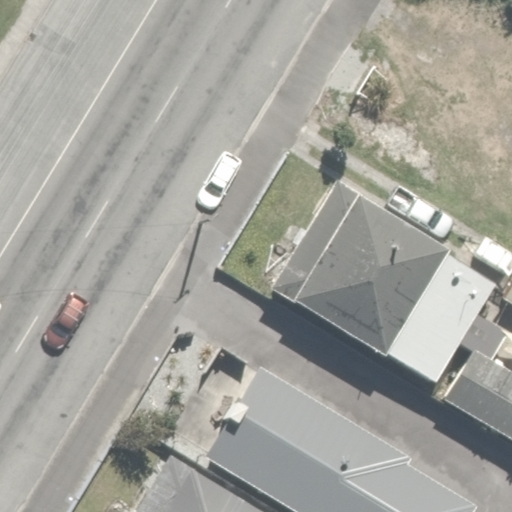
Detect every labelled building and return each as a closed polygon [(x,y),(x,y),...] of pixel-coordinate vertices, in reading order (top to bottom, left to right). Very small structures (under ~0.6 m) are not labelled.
[(322,166),(259,276),(429,372),(481,281),(432,253),(442,234),(322,166)] [(511,259),(494,292),(511,301),(511,259)] [(511,369),(462,341),(436,388),(511,431),(511,369)] [(294,511),(457,511),(470,491),(252,359),(196,452),(294,511)] [(268,511),(165,456),(134,511),(268,511)]
